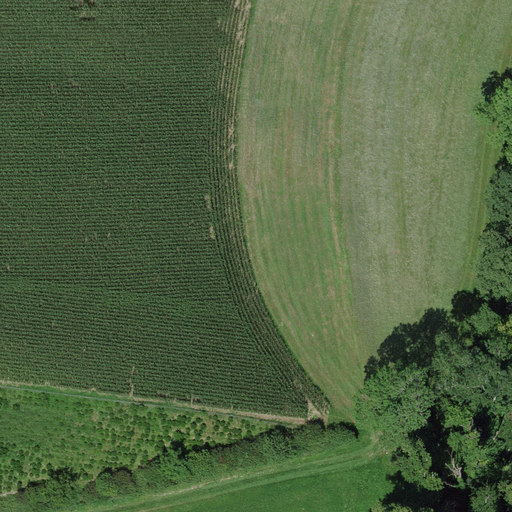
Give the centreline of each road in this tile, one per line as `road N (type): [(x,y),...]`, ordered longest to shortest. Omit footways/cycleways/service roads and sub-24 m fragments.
road 1 (track): [(384,511),(390,444),(324,359),(278,254),(262,154),(279,0)]
road 2 (track): [(83,511),(390,444)]
